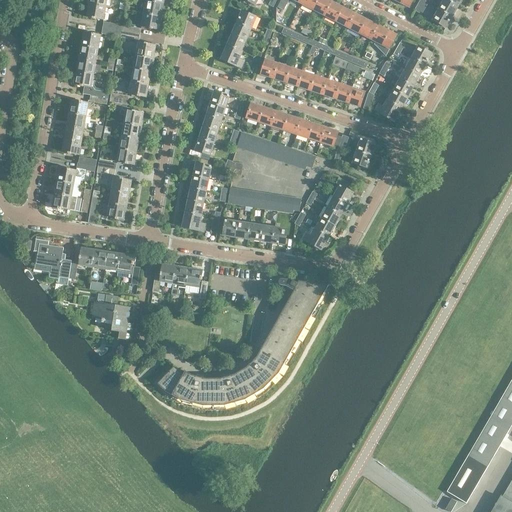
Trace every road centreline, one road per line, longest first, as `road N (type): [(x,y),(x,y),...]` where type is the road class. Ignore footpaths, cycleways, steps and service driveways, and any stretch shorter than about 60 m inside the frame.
road 1 (tertiary): [(335,511),(511,195)]
road 2 (residential): [(405,141),(331,265),(150,239)]
road 3 (residential): [(405,141),(184,67)]
road 4 (residential): [(29,220),(66,0)]
road 5 (residential): [(150,239),(184,67)]
road 6 (residential): [(150,239),(29,220)]
